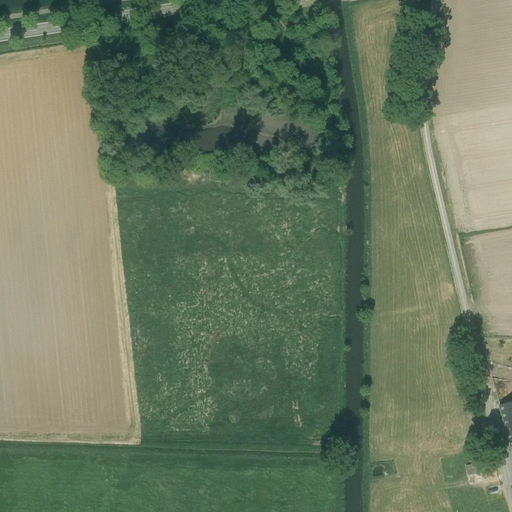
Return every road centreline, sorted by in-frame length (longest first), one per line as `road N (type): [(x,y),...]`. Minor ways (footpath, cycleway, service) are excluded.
road 1 (unclassified): [(432,0),(419,115),(511,511)]
road 2 (tertiary): [(0,35),(237,0)]
